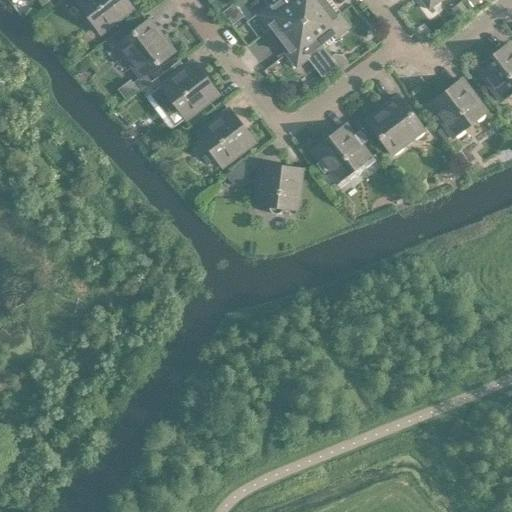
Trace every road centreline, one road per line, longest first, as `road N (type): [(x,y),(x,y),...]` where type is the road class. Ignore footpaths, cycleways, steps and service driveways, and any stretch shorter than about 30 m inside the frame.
road 1 (residential): [(403,40),(284,131),(177,0)]
road 2 (residential): [(511,21),(435,78),(403,40)]
